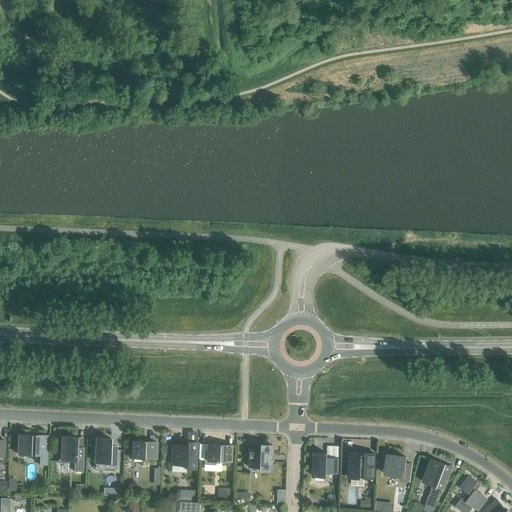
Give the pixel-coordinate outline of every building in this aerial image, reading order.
[(46,464),(47,435),(35,435),(35,436),(30,436),(30,435),(18,434),(18,454),(40,455),(39,464),(46,464)] [(58,463),(67,463),(67,461),(75,461),(74,471),(82,471),(83,448),(76,447),(76,437),(62,436),(62,438),(59,438),(59,445),(61,445),(61,454),(59,454),(58,463)] [(116,447),(110,446),(110,438),(96,438),(95,462),(108,463),(108,465),(115,465),(116,447)] [(133,441),(132,458),(143,458),(143,460),(149,460),(149,458),(156,459),(156,442),(133,441)] [(171,465),(186,466),(186,470),(196,470),(197,442),(187,441),(187,445),(172,445),(171,465)] [(231,445),(208,444),(208,451),(205,451),(205,459),(207,459),(207,461),(222,461),(222,465),(229,465),(229,462),(230,462),(231,445)] [(273,455),(271,455),(272,445),(260,445),(260,449),(249,449),(248,467),(259,467),(259,471),(270,471),(271,461),(273,461),(273,455)] [(349,477),(374,478),(375,453),(365,453),(365,455),(360,455),(360,453),(350,452),(350,459),(347,459),(347,471),(349,471),(349,477)] [(313,476),(326,477),(326,473),(338,473),(339,458),(332,458),(332,460),(327,460),(327,454),(314,453),(313,476)] [(385,474),(401,476),(400,480),(409,481),(412,465),(405,464),(406,457),(388,454),(385,474)] [(425,504),(435,508),(442,489),(443,490),(452,467),(432,459),(423,482),(432,485),(425,504)] [(463,499),(462,498),(455,506),(462,511),(469,511),(473,507),(478,511),(487,499),(476,491),(480,485),(476,482),(477,482),(469,476),(460,488),(468,493),(463,499)] [(75,487),(75,495),(84,496),(84,488),(75,487)] [(218,489),(218,501),(232,501),(232,489),(218,489)] [(236,492),(236,502),(244,502),(245,493),(236,492)] [(0,498),(0,511),(9,511),(10,499),(0,498)] [(483,511),(509,511),(508,510),(507,510),(497,499),(483,511)] [(129,500),(128,510),(139,510),(139,500),(129,500)] [(165,502),(165,511),(175,511),(176,502),(165,502)] [(382,502),(381,511),(383,511),(393,511),(394,503),(382,502)]
